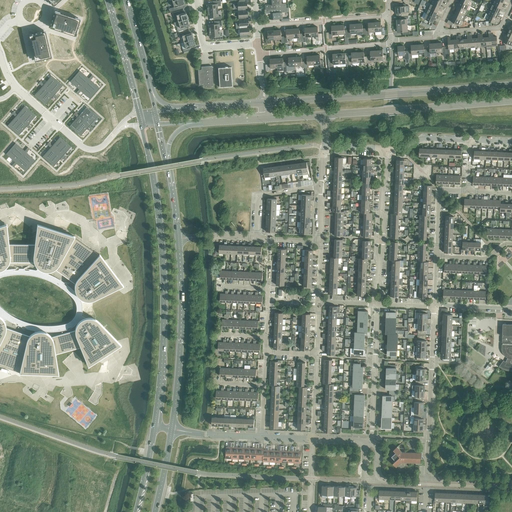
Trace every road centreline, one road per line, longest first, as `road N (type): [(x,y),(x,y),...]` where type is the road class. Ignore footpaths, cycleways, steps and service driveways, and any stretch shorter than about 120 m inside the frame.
road 1 (secondary): [(141,125),(160,233),(155,427)]
road 2 (secondary): [(511,85),(265,102)]
road 3 (secondary): [(171,430),(178,238)]
road 4 (secondary): [(325,114),(511,101)]
road 5 (residential): [(426,484),(433,306)]
road 6 (residential): [(122,125),(102,147),(79,145),(15,87),(0,55)]
road 7 (residential): [(380,304),(386,149)]
road 8 (residential): [(380,149),(374,303)]
road 9 (residential): [(371,440),(377,303)]
road 10 (residential): [(258,55),(391,42)]
road 11 (residential): [(256,26),(388,16)]
